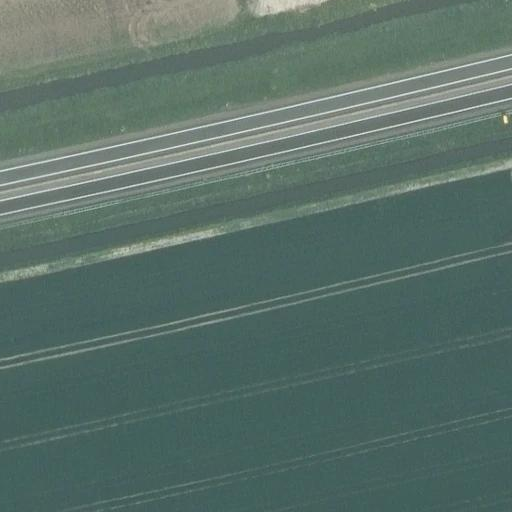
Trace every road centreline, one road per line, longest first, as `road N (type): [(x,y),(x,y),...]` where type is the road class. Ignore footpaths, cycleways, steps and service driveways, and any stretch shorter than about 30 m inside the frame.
road 1 (trunk): [(0,205),(511,88)]
road 2 (trunk): [(511,55),(0,171)]
